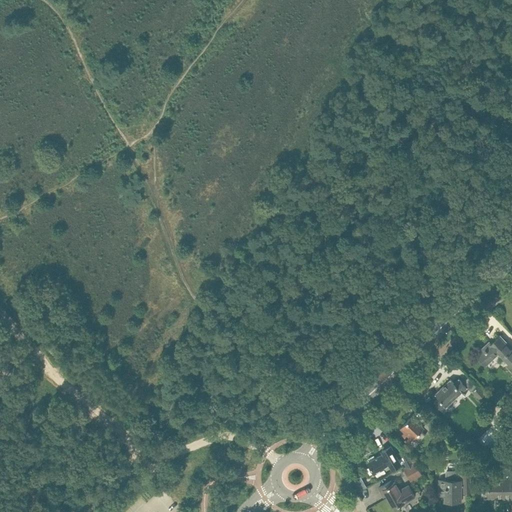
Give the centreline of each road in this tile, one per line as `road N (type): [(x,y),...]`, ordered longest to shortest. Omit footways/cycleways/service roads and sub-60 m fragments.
road 1 (tertiary): [(339,421),(511,259)]
road 2 (track): [(192,511),(154,465),(76,396)]
road 3 (unclassified): [(279,464),(222,434),(161,459)]
